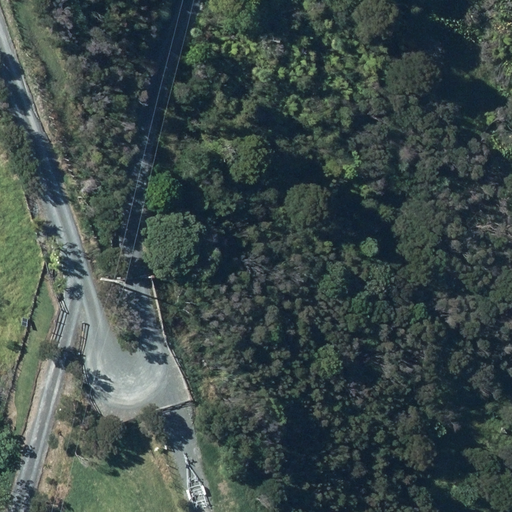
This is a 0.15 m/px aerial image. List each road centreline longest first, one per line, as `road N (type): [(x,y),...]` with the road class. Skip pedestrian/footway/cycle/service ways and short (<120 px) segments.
road 1 (residential): [(0,28),(132,418)]
road 2 (unknown): [(83,275),(16,511)]
